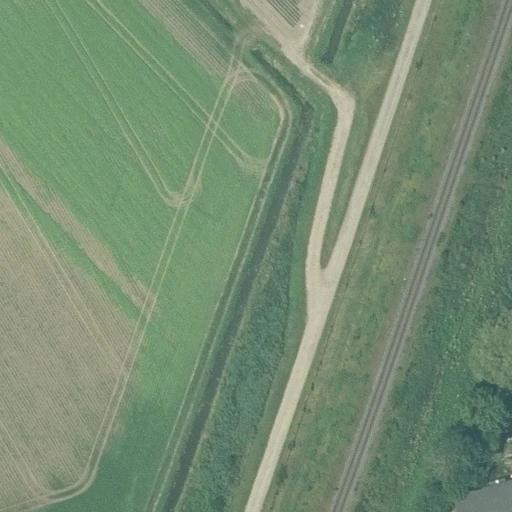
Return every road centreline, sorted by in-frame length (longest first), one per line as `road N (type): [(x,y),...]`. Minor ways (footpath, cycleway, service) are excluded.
road 1 (unclassified): [(249,511),(421,0)]
road 2 (track): [(325,293),(312,272),(313,254),(345,110),(332,88)]
